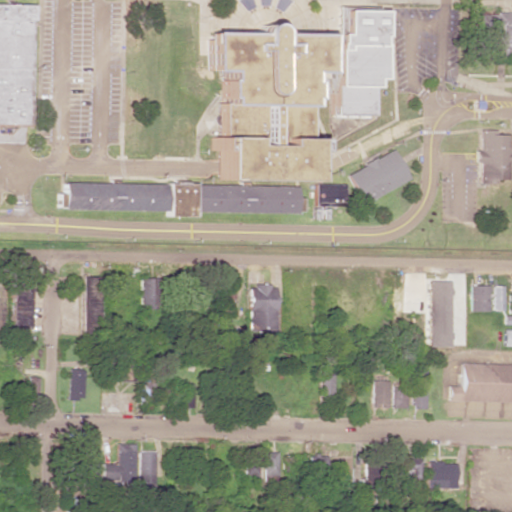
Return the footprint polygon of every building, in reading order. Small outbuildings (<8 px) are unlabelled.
[(27,124),(0,123),(0,4),(31,5),(31,20),(29,20),(27,124)] [(329,34),(334,34),(334,6),(375,7),(375,10),(380,10),(379,31),(385,31),(384,49),(379,48),(378,79),(371,79),(371,87),(370,87),(369,114),(332,114),(332,86),(331,86),(331,44),(328,44),(329,34)] [(511,55),(476,55),(477,14),(494,14),(494,12),(511,12),(511,55)] [(219,103),(219,98),(216,98),(216,80),(220,80),(220,72),(202,71),(203,32),(253,33),(253,31),(254,28),(256,25),(259,23),(263,23),(267,24),(270,27),(272,31),(272,33),(322,34),(321,73),(304,73),(304,81),(306,81),(306,99),(303,99),(303,104),(306,104),(305,138),(312,139),(312,152),(307,152),(306,181),(214,179),(215,150),(209,150),(209,137),(216,137),(217,103),(219,103)] [(506,134),(506,179),(493,179),(476,179),(477,162),(473,162),(473,150),(477,150),(477,130),(493,130),(493,134),(506,134)] [(359,164),(371,157),(372,159),(389,150),(406,179),(360,204),(343,175),(360,166),(359,164)] [(190,217),(163,216),(163,210),(60,209),(60,207),(53,207),(53,194),(60,194),(60,183),(163,185),(163,183),(190,184),(190,185),(294,187),(294,198),(299,198),(299,211),(293,211),(293,213),(190,211),(190,217)] [(311,183),(311,205),(341,205),(341,183),(311,183)] [(77,336),(95,336),(96,277),(79,277),(77,336)] [(137,278),(137,305),(157,305),(156,278),(137,278)] [(27,330),(28,280),(10,280),(8,329),(27,330)] [(232,310),(232,284),(212,285),(213,311),(232,310)] [(271,330),(271,287),(267,287),(267,284),(251,284),(251,287),(246,287),(246,330),(271,330)] [(424,349),(424,285),(444,285),(443,349),(424,349)] [(467,311),(467,286),(484,286),(484,311),(467,311)] [(490,311),(490,286),(500,286),(500,311),(490,311)] [(500,315),(511,315),(511,325),(500,325),(500,315)] [(500,329),(511,329),(511,346),(499,346),(500,329)] [(128,353),(102,352),(101,379),(127,381),(128,353)] [(445,398),(511,400),(511,363),(457,362),(456,385),(445,385),(445,398)] [(81,370),(66,369),(65,400),(80,400),(81,370)] [(407,405),(407,371),(422,371),(421,409),(410,409),(410,405),(407,405)] [(330,396),(330,373),(317,373),(317,396),(330,396)] [(150,398),(151,377),(135,377),(134,397),(150,398)] [(368,405),(368,380),(385,380),(385,405),(368,405)] [(190,408),(190,384),(175,383),(175,408),(190,408)] [(388,406),(388,383),(402,383),(402,406),(388,406)] [(95,480),(96,445),(84,444),(83,480),(95,480)] [(131,444),(114,444),(114,464),(99,464),(99,481),(131,482),(131,444)] [(135,488),(151,488),(152,451),(136,450),(135,488)] [(257,476),(256,452),(242,452),(243,477),(257,476)] [(275,452),(262,452),(263,476),(275,476),(275,452)] [(324,455),(307,454),(307,484),(324,484),(324,455)] [(296,455),(279,456),(280,472),(296,472),(296,455)] [(418,457),(395,456),(395,478),(417,479),(418,457)] [(352,489),(381,491),(383,463),(364,462),(364,468),(353,468),(352,489)] [(453,481),(454,462),(425,462),(424,488),(435,488),(435,481),(453,481)]
